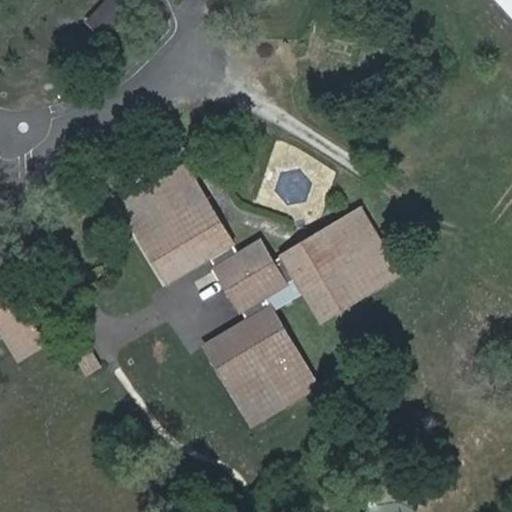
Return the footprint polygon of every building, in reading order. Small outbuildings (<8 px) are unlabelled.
[(107,0),(87,21),(104,36),(139,0),(107,0)] [(511,0),(497,0),(511,16),(511,0)] [(177,219),(144,239),(170,282),(208,259),(246,323),(208,345),(235,390),(267,371),(287,406),(320,386),(266,297),(296,279),(321,320),(366,294),(347,263),(383,242),(364,210),(277,262),(263,240),(240,253),(187,165),(155,184),(177,219)] [(123,203),(144,239),(177,219),(155,184),(123,203)] [(401,272),(383,242),(347,263),(366,294),(401,272)] [(4,272),(0,274),(0,279),(13,301),(19,298),(4,272)] [(13,301),(0,279),(0,323),(21,358),(47,343),(19,298),(13,301)] [(75,360),(94,376),(106,362),(87,346),(75,360)] [(255,424),(287,406),(267,371),(235,390),(255,424)]
